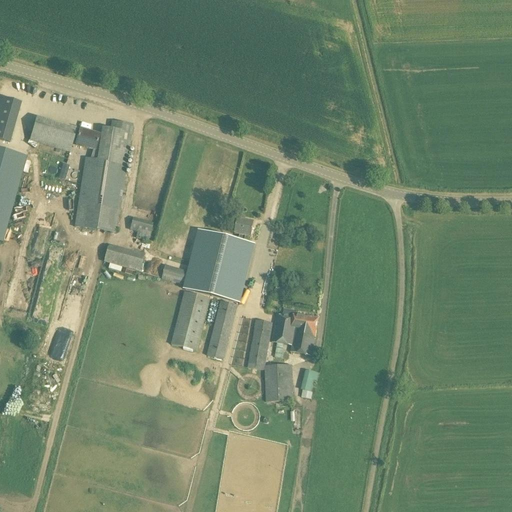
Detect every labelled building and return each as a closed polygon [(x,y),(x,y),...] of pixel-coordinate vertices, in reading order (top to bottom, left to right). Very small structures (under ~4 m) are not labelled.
[(18,103),(0,97),(0,140),(7,142),(18,103)] [(36,118),(28,144),(34,149),(37,144),(70,154),(77,129),(36,118)] [(90,160),(85,159),(73,227),(113,234),(132,126),(112,122),(110,130),(104,129),(103,138),(100,152),(93,150),(90,160)] [(100,152),(103,138),(98,137),(99,135),(79,129),(75,145),(93,150),(100,152)] [(10,143),(19,149),(24,143),(15,136),(10,143)] [(0,232),(23,153),(0,146),(0,232)] [(65,181),(69,167),(63,165),(58,179),(65,181)] [(42,256),(52,217),(38,214),(28,253),(42,256)] [(21,233),(25,220),(19,218),(15,231),(21,233)] [(148,243),(153,224),(133,219),(129,231),(137,233),(135,240),(148,243)] [(239,235),(237,242),(249,245),(254,224),(238,220),(234,234),(239,235)] [(204,277),(216,232),(196,226),(189,254),(196,256),(191,274),(204,277)] [(11,244),(13,233),(5,231),(3,242),(11,244)] [(233,241),(227,238),(224,246),(230,249),(233,241)] [(98,261),(138,270),(142,252),(103,243),(98,261)] [(78,268),(78,273),(87,273),(87,260),(59,260),(59,268),(78,268)] [(188,278),(165,271),(162,282),(185,289),(188,278)] [(284,297),(286,290),(276,288),(274,294),(284,297)] [(197,353),(210,299),(184,293),(171,346),(197,353)] [(224,361),(238,306),(220,302),(207,357),(224,361)] [(293,319),(277,316),(272,343),(277,344),(274,358),(281,360),(284,345),(292,347),(291,354),(311,357),(315,338),(318,321),(293,316),(293,319)] [(265,367),(273,324),(255,321),(247,369),(264,372),(265,404),(294,403),(292,366),(265,367)] [(317,382),(319,375),(305,371),(300,391),(303,392),(301,398),(311,400),(312,393),(311,393),(314,381),(317,382)]
